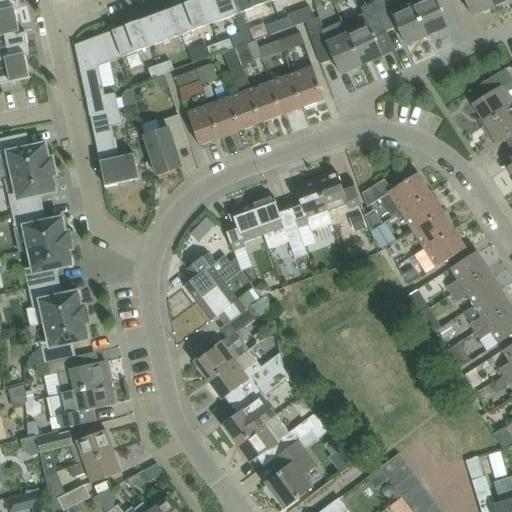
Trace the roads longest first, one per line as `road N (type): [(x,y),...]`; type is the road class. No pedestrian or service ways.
road 1 (residential): [(240,511),(171,413),(149,304),(155,252)]
road 2 (residential): [(155,252),(96,223),(51,18)]
road 3 (residential): [(155,252),(191,196),(219,178),(357,132)]
road 4 (residential): [(357,132),(394,133),(445,154),(511,242)]
road 5 (residential): [(357,132),(359,96),(511,29)]
